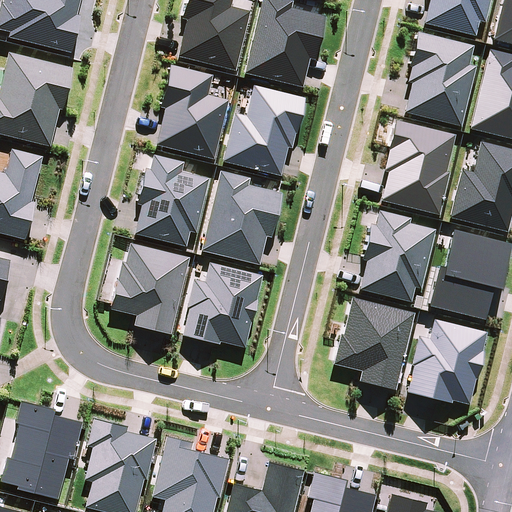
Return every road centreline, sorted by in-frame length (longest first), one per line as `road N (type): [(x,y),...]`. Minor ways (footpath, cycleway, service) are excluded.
road 1 (residential): [(269,408),(88,356),(67,315),(68,284),(140,0)]
road 2 (residential): [(269,408),(369,0)]
road 3 (residential): [(505,467),(269,408)]
